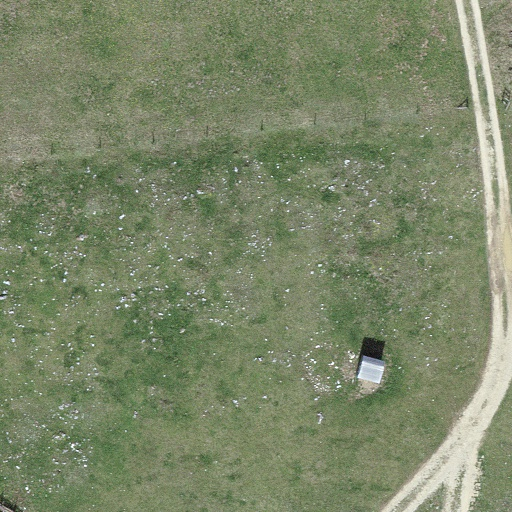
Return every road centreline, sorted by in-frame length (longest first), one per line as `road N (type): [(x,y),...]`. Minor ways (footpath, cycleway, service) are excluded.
road 1 (track): [(468,0),(497,223),(502,355)]
road 2 (track): [(502,355),(464,441),(396,511)]
